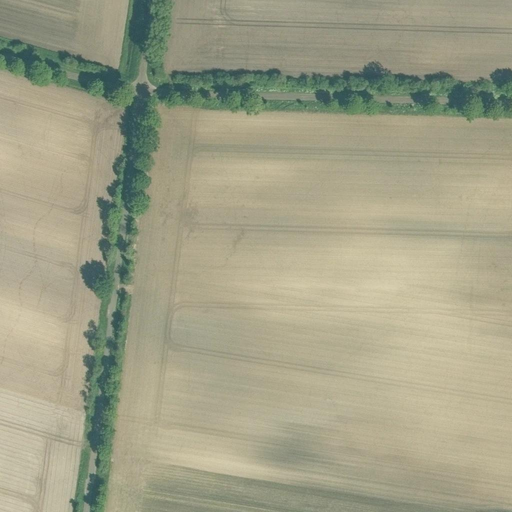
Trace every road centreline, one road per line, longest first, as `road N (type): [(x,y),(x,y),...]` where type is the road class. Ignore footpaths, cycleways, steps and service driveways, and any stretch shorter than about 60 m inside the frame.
road 1 (unclassified): [(131,88),(78,511)]
road 2 (unclassified): [(511,100),(131,88)]
road 3 (unclassified): [(131,88),(0,52)]
